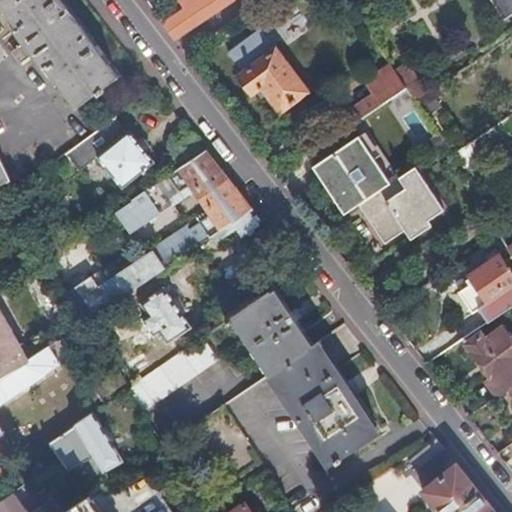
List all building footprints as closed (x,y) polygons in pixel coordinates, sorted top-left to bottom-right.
[(115,77),(58,0),(0,0),(0,4),(17,28),(14,30),(23,42),(32,54),(43,70),(47,67),(76,106),(115,77)] [(217,12),(208,0),(201,0),(185,11),(164,25),(175,40),(217,12)] [(233,0),(176,0),(185,11),(201,0),(208,0),(217,12),(233,0)] [(511,0),(499,0),(508,14),(511,11),(511,0)] [(307,92),(265,37),(240,55),(250,69),(240,77),(253,94),(263,87),(281,112),(307,92)] [(32,54),(23,42),(12,50),(21,63),(32,54)] [(350,126),(405,88),(389,65),(365,81),(373,93),(342,114),(344,118),(350,126)] [(436,108),(428,96),(420,101),(428,114),(436,108)] [(153,162),(128,130),(126,132),(114,118),(73,148),(86,165),(98,156),(122,187),(153,162)] [(350,126),(344,118),(333,125),(339,134),(350,126)] [(359,205),(391,183),(360,138),(314,168),(345,214),(359,205)] [(252,210),(226,178),(204,150),(157,183),(101,221),(111,235),(124,227),(128,234),(192,191),(209,216),(166,246),(165,245),(110,282),(101,269),(64,295),(83,323),(106,307),(121,298),(182,257),(252,210)] [(418,165),(415,167),(443,210),(427,221),(430,225),(450,212),(418,165)] [(366,215),(384,244),(405,231),(410,239),(411,240),(431,226),(430,225),(427,221),(443,210),(415,167),(399,178),(406,189),(366,215)] [(406,189),(399,178),(391,183),(359,205),(366,215),(406,189)] [(375,262),(410,239),(405,231),(384,244),(366,215),(350,226),(375,262)] [(510,237),(506,231),(499,236),(504,242),(510,237)] [(101,269),(79,236),(60,249),(41,261),(64,295),(101,269)] [(60,249),(52,237),(34,250),(41,261),(60,249)] [(511,256),(504,262),(500,256),(470,278),(474,284),(460,294),(473,315),(480,310),(489,323),(511,307),(511,256)] [(191,326),(164,286),(141,302),(149,314),(143,318),(155,335),(161,331),(168,342),(191,326)] [(283,303),(273,288),(269,291),(279,305),(283,303)] [(313,347),(283,303),(279,305),(269,291),(221,323),(225,328),(229,325),(265,379),(313,347)] [(124,308),(125,304),(121,298),(106,307),(111,315),(118,314),(124,308)] [(17,351),(0,322),(0,377),(9,372),(3,360),(17,351)] [(511,388),(511,345),(502,332),(485,344),(480,337),(469,345),(495,380),(490,383),(500,396),(511,388)] [(0,405),(58,367),(50,355),(68,344),(63,336),(59,338),(9,372),(0,377),(0,405)] [(141,413),(217,359),(202,337),(125,390),(141,413)] [(379,431),(319,343),(313,347),(265,379),(325,466),(332,462),(334,465),(341,460),(340,457),(379,431)] [(263,462),(225,405),(200,422),(239,478),(263,462)] [(122,459),(92,413),(48,444),(60,462),(66,471),(93,452),(105,470),(122,459)] [(417,471),(444,450),(435,439),(408,461),(417,471)] [(42,448),(36,440),(14,454),(20,463),(42,448)] [(494,511),(456,465),(423,492),(439,511),(494,511)] [(170,511),(146,474),(98,506),(91,496),(86,499),(66,511),(170,511)] [(61,511),(62,511),(52,497),(30,511),(16,492),(0,502),(0,511),(61,511)] [(252,511),(246,503),(232,511),(252,511)]
